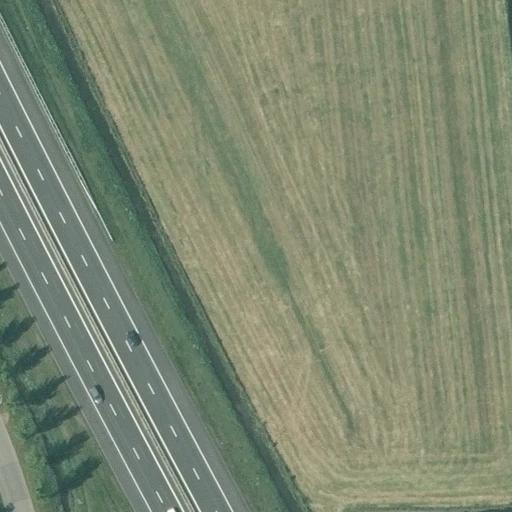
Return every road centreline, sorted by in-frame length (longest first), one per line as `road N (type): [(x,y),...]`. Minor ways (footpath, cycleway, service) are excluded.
road 1 (motorway): [(232,511),(0,69)]
road 2 (motorway): [(0,207),(155,511)]
